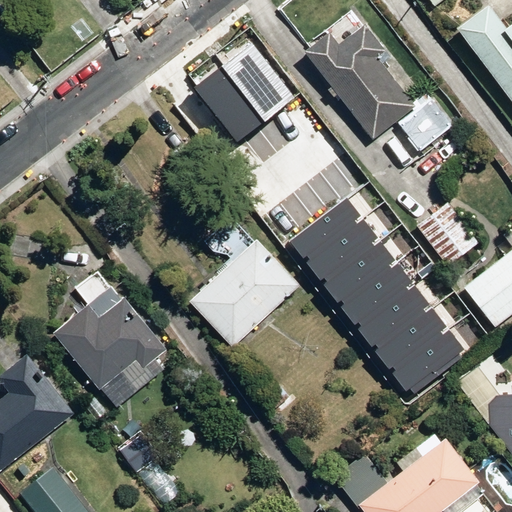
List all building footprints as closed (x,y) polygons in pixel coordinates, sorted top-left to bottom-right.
[(447,0),(425,0),(433,10),(447,0)] [(482,6),(451,30),(511,108),(511,20),(500,30),(482,6)] [(322,33),(298,52),(370,142),(412,109),(373,61),(381,55),(359,27),(333,47),(322,33)] [(223,67),(265,123),(295,100),(253,44),(223,67)] [(265,123),(223,67),(194,88),(237,144),(265,123)] [(418,152),(450,127),(429,101),(397,126),(418,152)] [(347,198),(290,241),(306,262),(363,219),(347,198)] [(477,245),(443,203),(413,227),(447,269),(477,245)] [(363,219),(306,262),(323,284),(380,241),(363,219)] [(493,330),(511,315),(511,226),(500,237),(510,250),(461,289),(493,330)] [(186,303),(230,349),(295,288),(252,241),(186,303)] [(380,241),(323,284),(340,306),(397,263),(380,241)] [(397,263),(340,306),(357,329),(414,285),(397,263)] [(414,285),(357,329),(374,352),(432,308),(414,285)] [(99,388),(114,408),(162,372),(152,359),(163,351),(122,298),(115,303),(108,294),(88,310),(85,305),(49,332),(95,392),(99,388)] [(432,308),(374,352),(391,373),(449,330),(432,308)] [(449,330),(391,373),(409,397),(467,353),(449,330)] [(0,470),(70,416),(22,356),(0,373),(0,388),(4,393),(0,396),(0,470)] [(511,396),(494,398),(494,402),(486,403),(487,426),(511,460),(511,396)] [(358,511),(439,511),(475,485),(440,439),(436,443),(429,435),(391,464),(399,474),(384,485),(354,507),(358,511)] [(384,485),(361,455),(332,478),(354,507),(384,485)] [(84,511),(48,466),(15,493),(29,511),(84,511)]
